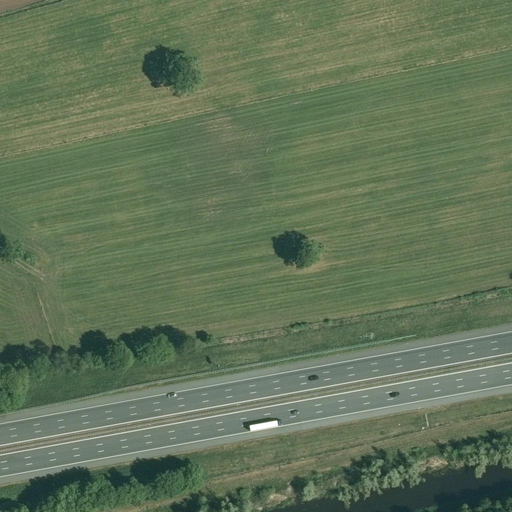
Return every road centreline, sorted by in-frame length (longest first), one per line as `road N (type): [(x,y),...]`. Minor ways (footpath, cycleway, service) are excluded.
road 1 (motorway): [(511,341),(0,434)]
road 2 (motorway): [(0,465),(511,373)]
